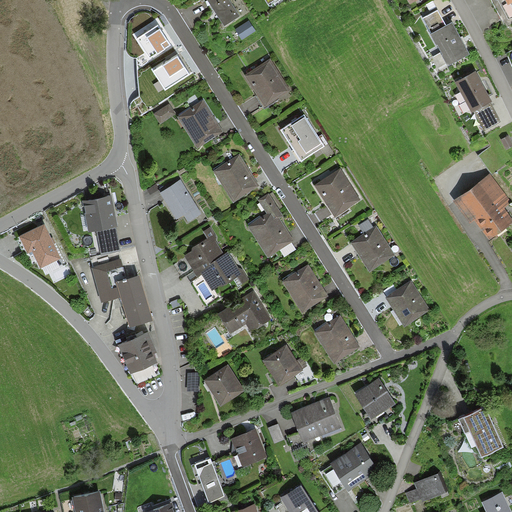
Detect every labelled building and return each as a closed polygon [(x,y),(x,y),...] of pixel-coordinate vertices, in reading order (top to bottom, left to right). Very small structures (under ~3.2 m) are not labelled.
[(207,0),(214,11),(224,26),(241,16),(230,0),(207,0)] [(435,58),(441,69),(469,54),(452,23),(447,26),(438,10),(424,18),(443,53),(435,58)] [(249,21),(236,29),(242,40),(256,31),(249,21)] [(149,59),(171,45),(166,37),(158,25),(137,39),(149,59)] [(171,59),(153,71),(165,89),(189,74),(177,55),(171,59)] [(264,106),(290,90),(271,60),(260,67),(245,76),(264,106)] [(490,104),(493,102),(476,72),(456,83),(472,113),(474,112),(490,104)] [(198,148),(223,132),(204,101),(178,117),(198,148)] [(156,114),(162,123),(176,113),(169,104),(156,114)] [(485,132),(500,124),(490,104),(474,112),(485,132)] [(300,162),(326,145),(307,115),(296,122),(281,132),(300,162)] [(511,141),(509,136),(502,140),(508,150),(511,146),(511,141)] [(234,202),(259,186),(240,156),(215,172),(234,202)] [(334,217),(361,200),(342,171),(331,177),(315,188),(334,217)] [(474,220),(490,240),(511,223),(511,217),(505,208),(511,202),(511,201),(490,173),(452,201),(469,224),(474,220)] [(188,222),(202,213),(183,181),(162,194),(178,219),(184,216),(188,222)] [(250,226),(270,256),(294,241),(280,218),(284,216),(270,195),(260,201),(268,215),(250,226)] [(83,202),(89,232),(97,231),(116,227),(118,227),(113,197),(83,202)] [(353,243),(371,270),(395,254),(371,219),(361,226),(366,234),(353,243)] [(44,226),(20,237),(28,253),(33,251),(41,268),(60,259),(44,226)] [(97,231),(102,257),(121,251),(116,227),(97,231)] [(242,284),(249,280),(242,270),(240,269),(228,252),(225,254),(217,241),(217,238),(211,228),(204,232),(208,239),(193,248),(192,252),(184,256),(197,277),(201,275),(212,292),(238,276),(242,284)] [(122,300),(130,327),(154,320),(141,276),(128,280),(121,258),(91,267),(102,304),(122,298),(122,300)] [(303,312),(328,296),(309,266),(284,282),(303,312)] [(404,325),(429,309),(412,281),(387,297),(404,325)] [(220,314),(233,333),(247,324),(253,332),(273,318),(254,291),(225,311),(220,314)] [(334,364),(360,346),(340,316),(314,333),(334,364)] [(121,346),(133,375),(158,364),(155,356),(159,354),(150,334),(121,346)] [(264,360),(281,386),(304,371),(303,369),(308,366),(302,358),(297,361),(288,345),(264,360)] [(204,381),(221,407),(245,391),(228,365),(204,381)] [(396,401),(379,375),(355,390),(371,416),(396,401)] [(292,414),(304,443),(322,436),(323,439),(343,430),(329,399),(315,405),(292,414)] [(481,451),(504,442),(486,401),(459,412),(467,431),(472,441),(477,448),(481,451)] [(275,443),(285,439),(279,425),(269,429),(275,443)] [(233,439),(243,466),(267,458),(257,430),(249,433),(233,439)] [(378,471),(361,445),(332,463),(349,489),(378,471)] [(209,503),(225,497),(210,459),(192,466),(196,476),(199,475),(202,484),(209,503)] [(422,496),(423,498),(446,488),(438,470),(414,480),(418,487),(405,492),(409,501),(422,496)] [(279,496),(289,511),(321,511),(302,481),(290,489),(279,496)] [(99,488),(72,493),(75,511),(103,511),(101,501),(99,488)] [(487,511),(511,511),(503,493),(483,502),(487,511)] [(176,511),(173,503),(147,511),(176,511)]
